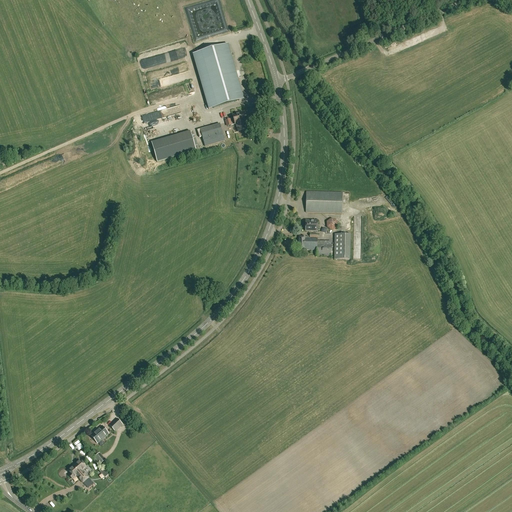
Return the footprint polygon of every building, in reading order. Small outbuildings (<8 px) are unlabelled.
[(228,44),(193,54),(208,109),(244,99),(228,44)] [(235,124),(236,124),(243,122),(245,121),(243,112),(232,115),(235,124)] [(144,117),(146,123),(157,120),(155,114),(144,117)] [(239,131),(246,129),(243,122),(236,124),(239,131)] [(205,146),(224,141),(220,124),(200,130),(205,146)] [(190,131),(151,142),(157,162),(196,151),(190,131)] [(342,213),(342,193),(307,192),(306,213),(342,213)] [(332,230),(338,227),(337,221),(332,218),(327,221),(327,228),(332,230)] [(318,231),(318,221),(306,220),(305,230),(318,231)] [(349,259),(350,235),(335,234),(335,259),(349,259)] [(309,239),(309,237),(305,237),(305,236),(303,236),(303,238),(299,238),(299,250),(304,250),(317,250),(317,255),(331,256),(331,247),(331,242),(317,241),(317,239),(309,239)] [(115,432),(123,425),(117,419),(110,425),(115,432)] [(98,444),(109,434),(102,426),(90,435),(98,444)] [(101,464),(106,460),(100,453),(94,457),(101,464)] [(89,478),(83,471),(86,467),(80,460),(68,471),(71,474),(69,475),(73,479),(76,476),(83,483),(89,478)]
